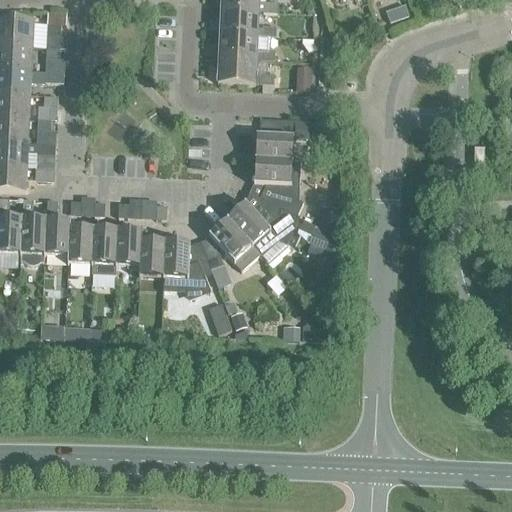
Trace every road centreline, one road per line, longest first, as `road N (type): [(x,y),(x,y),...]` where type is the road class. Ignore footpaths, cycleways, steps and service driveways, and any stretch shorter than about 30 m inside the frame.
road 1 (residential): [(219,105),(217,180),(202,194),(67,187),(76,0)]
road 2 (secondary): [(368,470),(0,455)]
road 3 (tertiary): [(368,470),(382,116)]
road 4 (tertiary): [(382,116),(388,74),(407,51),(511,21)]
road 5 (residential): [(382,116),(219,105)]
road 6 (secondary): [(511,478),(368,470)]
road 7 (residential): [(219,105),(186,104),(186,0)]
